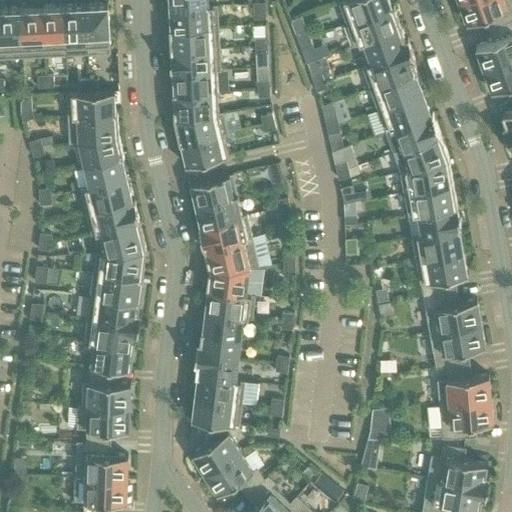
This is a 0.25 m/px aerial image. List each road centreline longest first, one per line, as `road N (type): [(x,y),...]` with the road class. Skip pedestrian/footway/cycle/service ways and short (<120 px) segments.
road 1 (residential): [(140,0),(156,182),(175,265),(161,460)]
road 2 (residential): [(511,312),(480,156),(420,0)]
